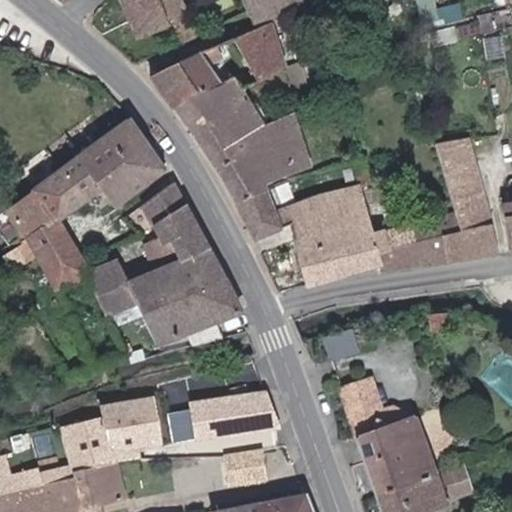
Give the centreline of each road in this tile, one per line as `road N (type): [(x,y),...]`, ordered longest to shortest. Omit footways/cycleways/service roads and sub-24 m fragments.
road 1 (primary): [(265,309),(187,161),(133,92),(59,20)]
road 2 (residential): [(511,260),(330,289),(265,309)]
road 3 (primary): [(340,511),(265,309)]
